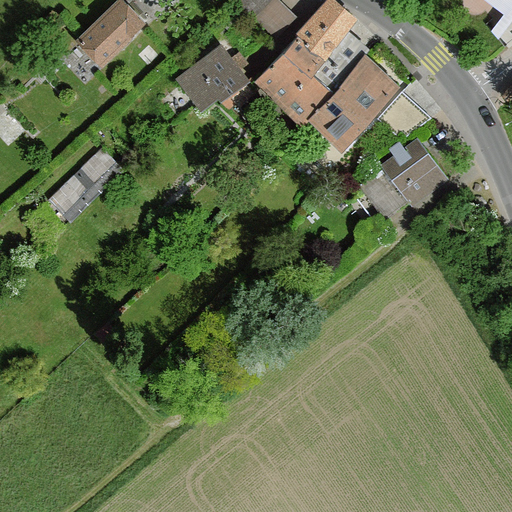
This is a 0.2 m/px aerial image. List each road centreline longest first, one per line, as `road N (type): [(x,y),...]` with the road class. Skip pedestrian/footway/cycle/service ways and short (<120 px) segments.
road 1 (track): [(174,423),(365,264),(399,224)]
road 2 (tertiary): [(468,94),(438,57),(364,0)]
